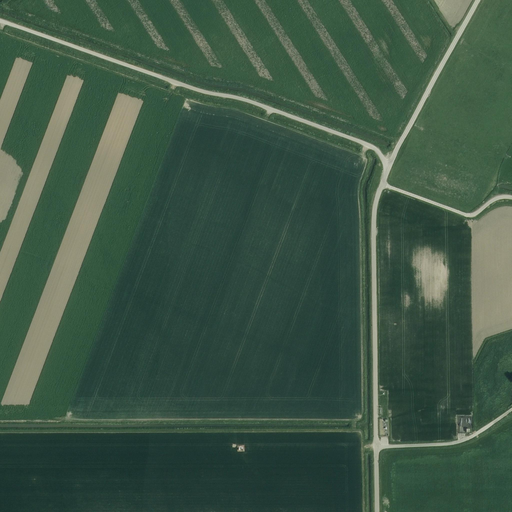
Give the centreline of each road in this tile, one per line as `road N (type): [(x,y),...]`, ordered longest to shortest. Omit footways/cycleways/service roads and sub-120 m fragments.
road 1 (unclassified): [(388,168),(359,141),(0,20)]
road 2 (unclassified): [(376,447),(373,221),(382,183)]
road 3 (unclassified): [(388,168),(477,0)]
road 4 (unclassified): [(376,447),(455,442),(511,409)]
road 5 (unclassified): [(511,197),(469,215),(382,183)]
